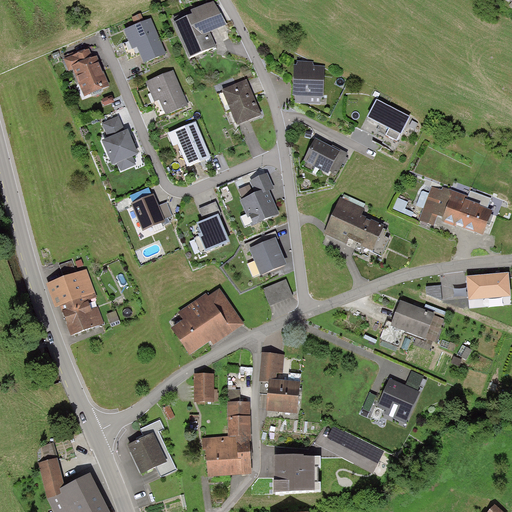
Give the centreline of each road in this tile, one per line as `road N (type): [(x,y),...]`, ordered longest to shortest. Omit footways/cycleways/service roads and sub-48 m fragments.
road 1 (tertiary): [(0,149),(43,309),(95,432)]
road 2 (residential): [(286,154),(194,190),(170,188),(100,35)]
road 3 (unclassified): [(307,310),(407,276),(511,261)]
road 4 (unclassified): [(95,432),(254,336)]
road 5 (residential): [(226,511),(254,471),(254,336)]
road 6 (residential): [(286,154),(271,95),(224,0)]
road 7 (residential): [(307,310),(286,154)]
